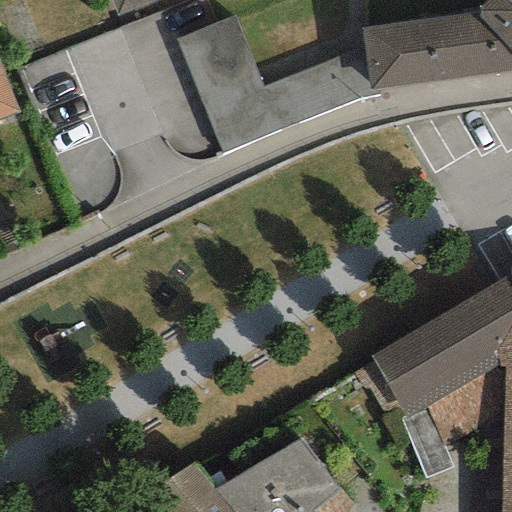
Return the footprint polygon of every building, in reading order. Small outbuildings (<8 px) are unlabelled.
[(183,0),(103,0),(115,28),(183,0)] [(511,0),(483,0),(476,7),(477,12),(359,28),(362,48),(366,90),(376,88),(511,70),(511,0)] [(233,15),(173,38),(220,154),(360,99),(377,97),(376,88),(366,90),(362,48),(262,87),(233,15)] [(0,117),(17,111),(0,68),(0,117)] [(509,276),(369,356),(405,418),(425,409),(441,445),(499,434),(498,511),(511,511),(511,269),(509,270),(509,276)] [(441,445),(425,409),(405,418),(399,420),(426,479),(451,467),(441,445)] [(348,511),(299,448),(213,497),(189,472),(120,511),(348,511)]
